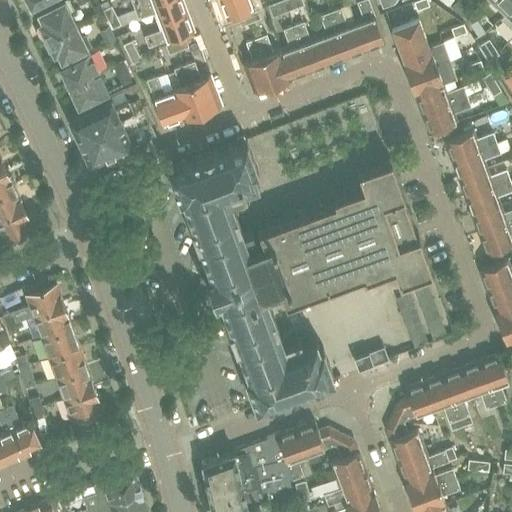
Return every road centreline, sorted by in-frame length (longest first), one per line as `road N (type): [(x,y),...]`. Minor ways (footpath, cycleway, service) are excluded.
road 1 (residential): [(357,389),(470,344),(481,327),(397,87),(369,69),(240,114)]
road 2 (tertiary): [(164,453),(87,232)]
road 3 (residential): [(164,453),(357,389)]
road 4 (residential): [(240,114),(61,181)]
road 5 (tertiary): [(61,181),(0,51)]
road 6 (residential): [(402,511),(357,389)]
road 7 (residential): [(240,114),(198,0)]
